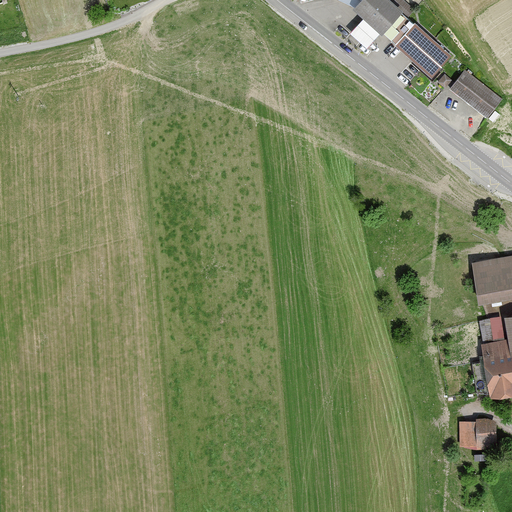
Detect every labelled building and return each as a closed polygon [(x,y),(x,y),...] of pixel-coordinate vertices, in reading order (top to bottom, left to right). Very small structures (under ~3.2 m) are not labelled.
[(333,0),(349,8),(361,18),(348,33),(365,48),(379,32),(429,77),(449,55),(407,17),(413,11),(400,0),(333,0)] [(451,87),(487,116),(501,99),(464,70),(451,87)] [(445,72),(439,79),(446,85),(452,77),(445,72)] [(511,257),(469,264),(476,304),(511,297),(511,257)] [(482,343),(478,344),(487,398),(511,393),(511,315),(478,322),(482,343)] [(473,421),(456,422),(457,445),(475,445),(475,449),(496,449),(495,417),(473,417),(473,421)]
